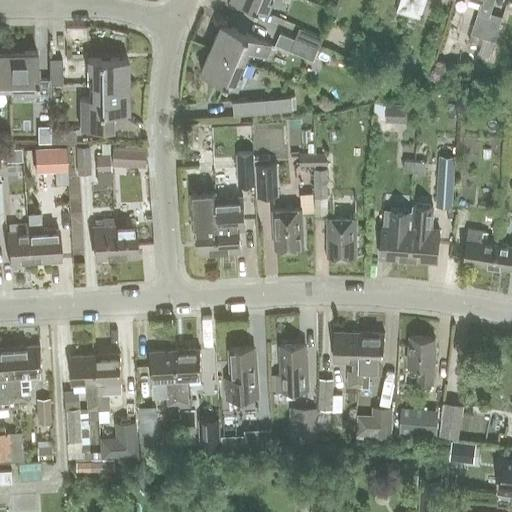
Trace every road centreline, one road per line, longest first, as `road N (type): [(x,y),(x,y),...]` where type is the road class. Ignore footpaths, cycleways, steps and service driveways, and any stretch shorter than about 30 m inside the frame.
road 1 (residential): [(511,313),(371,293),(174,300)]
road 2 (residential): [(174,300),(161,109),(170,24)]
road 3 (residential): [(174,300),(0,312)]
road 4 (residential): [(170,24),(106,9),(0,8)]
